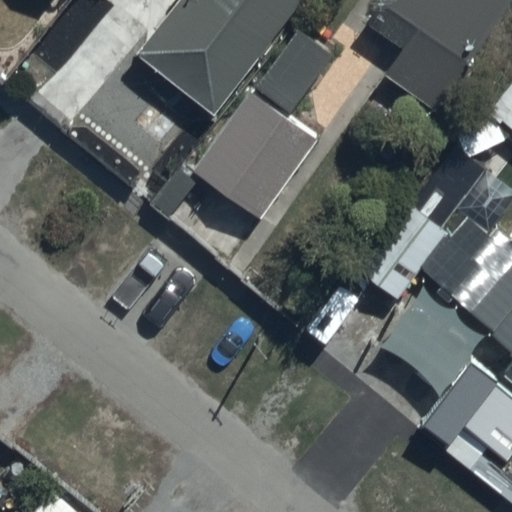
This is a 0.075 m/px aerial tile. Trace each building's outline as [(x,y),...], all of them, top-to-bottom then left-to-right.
[(178,0),(134,56),(210,117),(304,0),(178,0)] [(511,0),(378,0),(375,7),(469,68),(511,1),(511,0)] [(511,85),(485,118),(511,139),(511,85)] [(335,265),(391,307),(449,235),(435,224),(447,209),(425,191),(414,204),(396,190),(335,265)] [(511,390),(511,233),(503,244),(511,250),(511,261),(496,280),(477,265),(445,298),(511,358),(511,385),(509,388),(511,390)]
